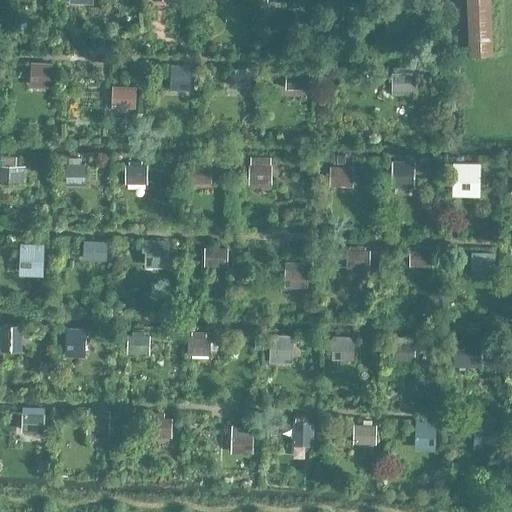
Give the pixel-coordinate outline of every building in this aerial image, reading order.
[(470,0),(472,60),(495,60),(493,0),(470,0)] [(32,65),(32,92),(52,92),(52,66),(32,65)] [(191,67),(169,67),(169,87),(191,87),(191,67)] [(225,69),(225,93),(254,93),(254,69),(225,69)] [(308,70),(286,70),(286,90),(308,90),(308,70)] [(396,74),(396,98),(425,98),(425,74),(396,74)] [(102,87),(101,112),(133,113),(133,88),(102,87)] [(187,161),(186,183),(213,184),(213,162),(187,161)] [(393,161),(392,187),(413,188),(414,162),(393,161)] [(65,163),(65,186),(86,186),(87,163),(65,163)] [(250,164),(249,182),(270,182),(271,165),(250,164)] [(0,165),(0,183),(25,184),(25,166),(0,165)] [(126,165),(125,182),(147,183),(147,165),(126,165)] [(330,166),(330,183),(351,184),(352,167),(330,166)] [(453,170),(453,194),(479,194),(479,170),(453,170)] [(82,239),(82,263),(111,263),(111,239),(82,239)] [(146,251),(145,268),(167,269),(169,241),(143,240),(142,250),(146,251)] [(22,242),(21,272),(44,273),(45,242),(22,242)] [(372,247),(346,246),(345,275),(371,275),(372,247)] [(227,266),(228,248),(205,247),(204,265),(227,266)] [(410,248),(409,264),(432,265),(433,249),(410,248)] [(472,251),(472,270),(495,270),(495,252),(472,251)] [(308,268),(284,267),(283,286),(308,288),(308,268)] [(1,326),(1,348),(25,349),(26,327),(1,326)] [(68,328),(68,358),(86,358),(86,328),(68,328)] [(188,333),(187,356),(212,356),(212,334),(188,333)] [(153,335),(132,335),(132,361),(153,361),(153,335)] [(293,335),(272,335),(272,361),(293,361),(293,335)] [(353,335),(332,335),(332,361),(354,361),(353,335)] [(415,342),(394,342),(394,362),(415,362),(415,342)] [(490,342),(456,342),(456,369),(490,369),(490,342)] [(109,409),(87,409),(87,436),(109,436),(109,409)] [(19,411),(19,433),(48,433),(48,411),(19,411)] [(153,416),(153,445),(184,445),(184,416),(153,416)] [(289,422),(288,443),(318,444),(319,422),(289,422)] [(252,423),(231,423),(231,450),(252,449),(252,423)] [(375,423),(353,423),(353,443),(375,443),(375,423)] [(415,424),(415,449),(447,449),(447,424),(415,424)] [(495,429),(474,429),(474,449),(495,449),(495,429)]
